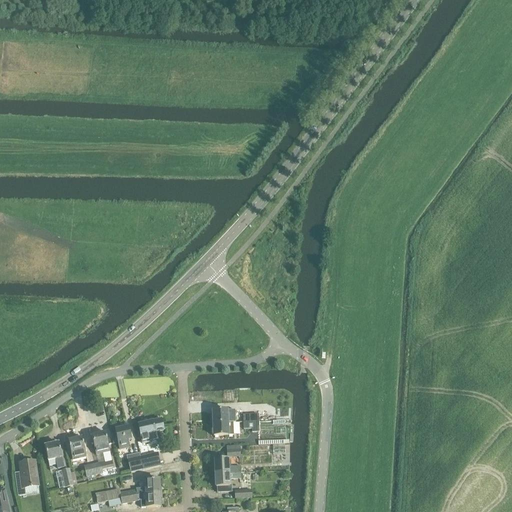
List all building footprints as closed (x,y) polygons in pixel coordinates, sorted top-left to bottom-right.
[(213,424),(233,423),(232,418),(227,419),(226,410),(212,411),(213,424)] [(243,415),(243,422),(258,422),(258,414),(243,415)] [(142,444),(149,443),(148,441),(156,440),(155,433),(163,431),(161,420),(137,425),(140,437),(140,436),(142,444)] [(243,429),(252,429),(252,432),(259,432),(258,422),(243,422),(243,429)] [(233,423),(213,424),(213,436),(233,435),(233,423)] [(114,429),(119,450),(128,448),(127,442),(130,441),(127,427),(114,429)] [(91,436),(96,456),(98,464),(92,465),(94,476),(113,472),(105,433),(91,436)] [(68,442),(71,454),(72,461),(80,459),(80,460),(86,459),(81,438),(68,442)] [(57,469),(63,468),(58,444),(44,447),(48,461),(55,459),(57,469)] [(160,466),(157,453),(140,457),(143,470),(160,466)] [(128,460),(131,473),(143,470),(140,457),(128,460)] [(215,474),(240,473),(240,469),(228,469),(227,460),(214,461),(215,474)] [(24,489),(38,487),(34,463),(18,465),(20,474),(14,474),(17,497),(25,496),(24,489)] [(94,476),(92,465),(83,468),(85,478),(94,476)] [(70,475),(69,471),(61,473),(65,489),(71,487),(69,476),(70,475)] [(230,486),(228,486),(228,481),(241,481),(240,473),(215,474),(216,487),(217,487),(217,492),(231,492),(230,486)] [(143,494),(159,494),(158,480),(145,481),(145,489),(120,494),(119,494),(120,500),(120,501),(137,498),(136,496),(143,494)] [(235,499),(251,499),(250,490),(235,491),(235,499)] [(119,494),(120,494),(119,492),(95,496),(97,504),(120,500),(119,494)] [(0,511),(8,511),(5,498),(1,499),(0,494),(0,511)] [(140,508),(159,507),(159,494),(143,494),(136,496),(137,498),(120,501),(121,505),(138,501),(140,501),(140,508)]
